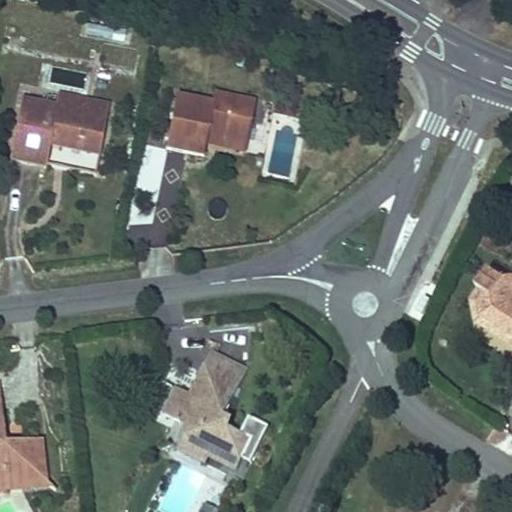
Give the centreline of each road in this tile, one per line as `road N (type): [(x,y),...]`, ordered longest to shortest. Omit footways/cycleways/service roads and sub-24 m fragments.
road 1 (residential): [(0,310),(265,275)]
road 2 (residential): [(366,304),(407,276),(491,92)]
road 3 (residential): [(414,165),(265,275)]
road 4 (residential): [(381,369),(407,405),(511,473)]
road 5 (residential): [(381,369),(361,381),(302,511)]
road 6 (residential): [(414,165),(366,304)]
road 7 (secondary): [(336,0),(452,79)]
